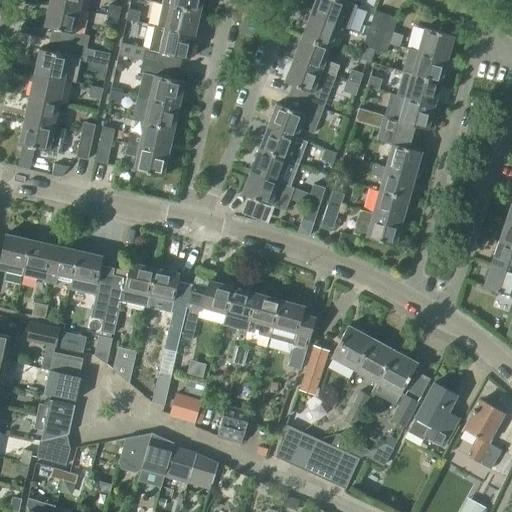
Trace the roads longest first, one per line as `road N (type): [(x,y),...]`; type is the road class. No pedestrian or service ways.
road 1 (residential): [(485,32),(411,300)]
road 2 (residential): [(202,221),(289,0)]
road 3 (residential): [(411,300),(307,253),(202,221)]
road 4 (residential): [(180,216),(227,0)]
road 5 (residential): [(441,316),(511,117)]
road 6 (residential): [(180,216),(0,180)]
